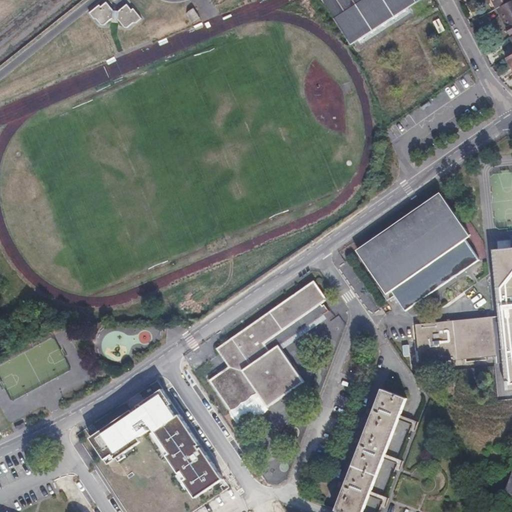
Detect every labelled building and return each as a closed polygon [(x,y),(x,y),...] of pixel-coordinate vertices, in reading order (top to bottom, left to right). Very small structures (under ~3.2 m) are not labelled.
[(322,0),(350,45),(419,0),(322,0)] [(511,0),(492,0),(497,9),(499,7),(511,0)] [(511,0),(499,7),(508,24),(507,26),(511,36),(511,0)] [(100,5),(90,13),(94,18),(97,18),(102,25),(104,25),(113,18),(113,10),(107,2),(101,6),(100,5)] [(119,19),(125,27),(128,27),(134,22),(137,23),(142,19),(134,8),(132,10),(128,4),(119,11),(119,19)] [(191,23),(200,17),(194,8),(185,14),(191,23)] [(439,19),(434,22),(439,33),(445,30),(439,19)] [(451,125),(434,136),(441,146),(458,134),(451,125)] [(406,311),(480,260),(466,239),(470,236),(440,194),(358,250),(387,293),(392,290),(406,311)] [(511,389),(511,247),(494,250),(500,316),(505,362),(508,390),(511,389)] [(268,407),(305,382),(280,345),(329,311),(324,302),(328,299),(315,280),(217,349),(229,366),(210,380),(231,412),(258,393),(268,407)] [(498,363),(505,362),(500,316),(493,317),(497,356),(498,363)] [(420,363),(497,356),(493,317),(416,325),(420,363)] [(143,330),(138,334),(139,341),(146,343),(151,339),(149,332),(143,330)] [(172,511),(215,483),(151,389),(90,428),(107,453),(96,460),(130,511),(172,511)] [(336,510),(341,511),(363,511),(408,398),(383,389),(336,510)] [(258,393),(231,412),(241,426),(268,407),(258,393)] [(408,428),(416,430),(418,422),(404,418),(394,456),(400,458),(408,428)]
